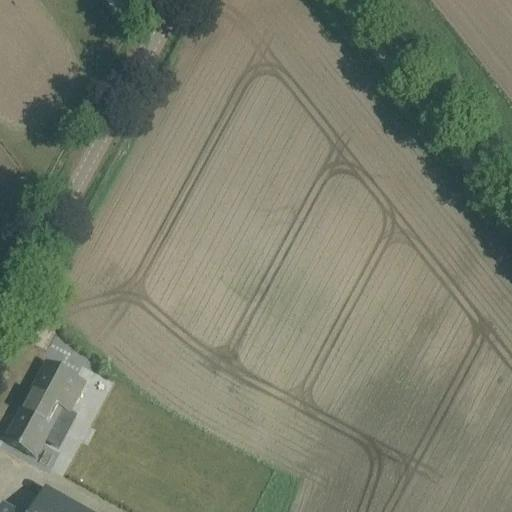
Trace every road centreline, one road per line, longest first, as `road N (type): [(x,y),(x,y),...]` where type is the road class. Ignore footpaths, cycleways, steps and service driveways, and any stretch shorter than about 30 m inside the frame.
road 1 (unclassified): [(0,321),(174,0)]
road 2 (track): [(337,0),(511,220)]
